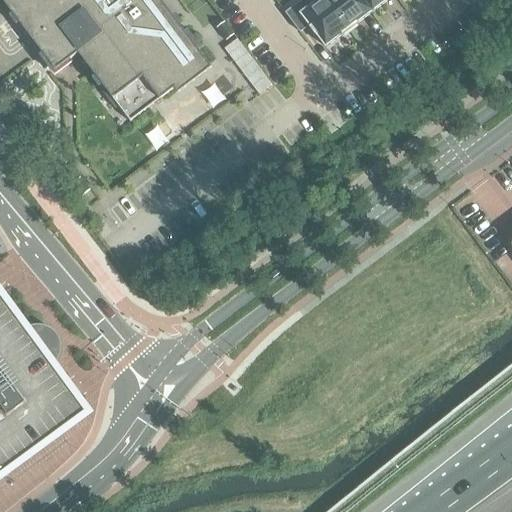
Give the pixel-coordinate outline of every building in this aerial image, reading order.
[(3,0),(56,69),(64,63),(79,52),(131,121),(207,63),(159,0),(3,0)] [(350,30),(327,0),(303,0),(286,13),(301,33),(310,26),(326,48),(350,30)] [(374,13),(364,0),(327,0),(350,30),(372,13),(373,14),(374,13)] [(389,0),(364,0),(374,13),(375,12),(375,11),(389,0)] [(225,22),(217,29),(227,41),(235,35),(225,22)] [(272,86),(242,46),(230,55),(253,87),(260,95),(272,86)] [(81,178),(73,184),(83,197),(91,191),(81,178)] [(0,292),(0,477),(88,413),(56,369),(54,370),(52,367),(53,366),(55,365),(56,363),(57,362),(58,360),(59,359),(60,357),(61,355),(61,353),(61,351),(62,349),(62,348),(61,346),(61,344),(61,342),(60,340),(59,338),(58,337),(57,335),(55,332),(53,331),(50,329),(48,328),(46,327),(44,327),(42,326),(40,326),(38,326),(34,327),(30,328),(29,329),(27,330),(25,331),(23,328),(25,326),(0,292)]
